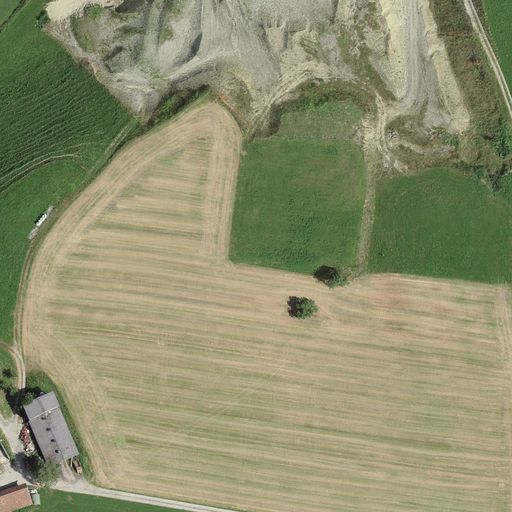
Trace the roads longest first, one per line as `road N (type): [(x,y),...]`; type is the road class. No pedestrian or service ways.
road 1 (track): [(195,0),(167,86),(47,227),(31,257),(16,340),(18,414),(37,487),(215,511)]
road 2 (track): [(443,0),(471,80),(511,145)]
